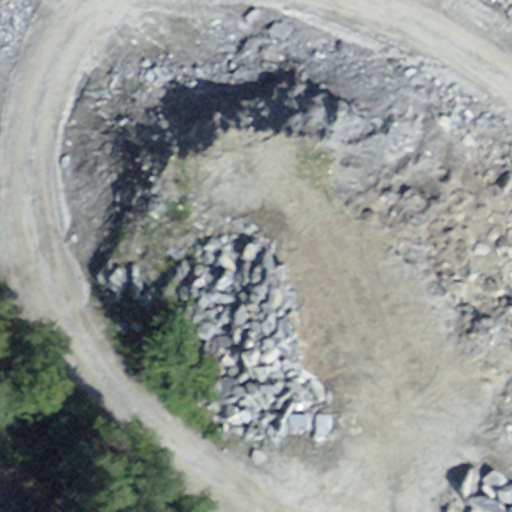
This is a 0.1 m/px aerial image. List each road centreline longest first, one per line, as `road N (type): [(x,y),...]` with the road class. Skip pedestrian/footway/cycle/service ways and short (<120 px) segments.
road 1 (track): [(0,184),(141,352),(258,511)]
road 2 (track): [(511,131),(288,42),(236,0)]
